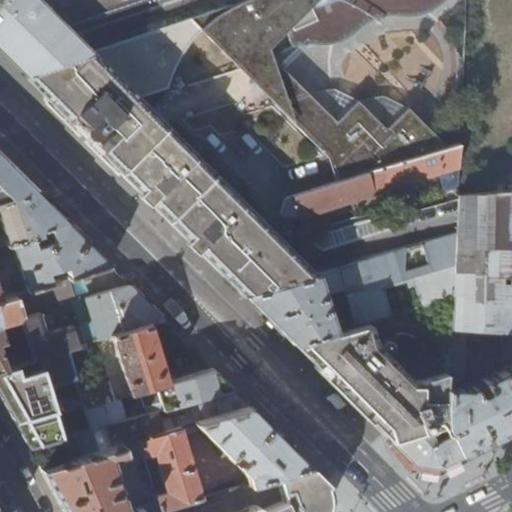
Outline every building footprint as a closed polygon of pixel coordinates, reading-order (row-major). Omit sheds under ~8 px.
[(0,0),(0,38),(26,29),(57,19),(100,5),(113,0),(0,0)] [(248,0),(203,15),(189,19),(198,29),(240,70),(249,67),(255,85),(257,86),(267,83),(276,104),(296,125),(344,172),(347,170),(348,177),(365,172),(368,171),(448,146),(423,122),(414,126),(404,128),(394,128),(385,128),(373,125),(365,121),(357,117),(349,110),(336,121),(266,52),(287,31),(291,47),(299,45),(324,45),(331,44),(340,41),(348,37),(372,21),(381,18),(385,17),(398,18),(407,17),(422,14),(439,4),(444,0),(248,0)] [(26,29),(0,38),(0,50),(2,53),(43,93),(44,83),(46,77),(47,71),(48,65),(57,62),(89,52),(69,31),(57,19),(26,29)] [(247,210),(199,162),(135,98),(164,90),(171,69),(180,53),(186,44),(198,29),(189,19),(158,29),(89,52),(57,62),(48,65),(47,71),(46,77),(44,83),(43,93),(53,103),(75,125),(77,128),(105,156),(125,176),(135,186),(163,215),(197,248),(222,273),(235,286),(243,295),(311,275),(284,247),(247,210)] [(368,171),(374,192),(457,166),(458,142),(448,146),(368,171)] [(0,200),(34,190),(22,178),(14,170),(0,155),(0,200)] [(286,218),(371,192),(365,172),(348,177),(284,197),(281,211),(281,216),(283,218),(286,218)] [(40,233),(38,228),(48,225),(65,221),(55,211),(34,190),(0,200),(0,245),(10,242),(31,236),(40,233)] [(450,296),(449,327),(511,333),(510,190),(458,196),(456,195),(454,232),(450,296)] [(65,221),(48,225),(53,239),(34,245),(31,236),(10,242),(26,291),(54,282),(51,271),(70,265),(73,276),(109,265),(99,255),(65,221)] [(284,335),(293,345),(367,322),(450,296),(454,232),(311,275),(243,295),(284,335)] [(54,282),(26,291),(15,294),(21,310),(73,295),(68,278),(54,282)] [(96,340),(111,335),(150,323),(163,319),(162,318),(157,313),(153,309),(138,294),(128,284),(84,298),(96,340)] [(0,299),(0,368),(4,368),(0,355),(0,339),(2,339),(0,334),(0,321),(11,318),(14,313),(17,312),(11,296),(0,299)] [(32,359),(67,348),(77,345),(71,325),(45,334),(38,312),(19,318),(32,359)] [(367,322),(293,345),(302,354),(314,365),(327,379),(351,402),(375,426),(390,441),(445,425),(446,373),(413,383),(412,380),(380,348),(378,350),(374,346),(375,346),(373,339),(367,322)] [(150,323),(111,335),(129,394),(145,389),(167,382),(150,323)] [(464,331),(448,331),(445,425),(458,454),(500,433),(511,427),(511,364),(469,387),(454,387),(454,379),(463,379),(464,331)] [(511,343),(511,340),(511,333),(499,333),(500,357),(511,356),(511,343)] [(77,345),(67,348),(70,360),(88,355),(84,343),(77,345)] [(67,348),(32,359),(4,368),(0,368),(0,398),(2,402),(20,433),(29,450),(75,436),(91,431),(84,408),(80,392),(70,360),(67,348)] [(187,358),(192,364),(198,360),(193,354),(187,358)] [(167,382),(145,389),(152,412),(156,411),(232,388),(222,378),(211,367),(193,373),(167,382)] [(109,383),(80,392),(84,408),(114,399),(109,383)] [(171,413),(175,428),(249,405),(236,392),(171,413)] [(114,399),(84,408),(91,431),(126,420),(119,397),(114,399)] [(249,405),(175,428),(162,432),(138,440),(141,448),(143,457),(155,453),(158,464),(156,465),(161,481),(163,482),(166,490),(155,494),(157,501),(160,511),(204,498),(184,435),(202,429),(229,458),(235,452),(242,458),(236,465),(245,473),(248,485),(276,476),(310,466),(299,455),(278,434),(256,412),(249,405)] [(156,411),(152,412),(126,420),(91,431),(75,436),(81,457),(138,440),(162,432),(156,411)] [(458,454),(445,425),(390,441),(397,448),(400,452),(410,462),(435,465),(442,462),(458,454)] [(141,448),(138,440),(81,457),(40,470),(56,497),(64,511),(157,511),(160,511),(157,501),(128,509),(112,457),(141,448)] [(410,462),(400,452),(397,455),(409,467),(438,471),(457,461),(458,454),(442,462),(435,465),(410,462)] [(317,511),(320,490),(327,485),(328,484),(319,475),(310,466),(276,476),(282,498),(262,509),(258,505),(254,503),(232,511),(230,511),(227,511),(317,511)]
